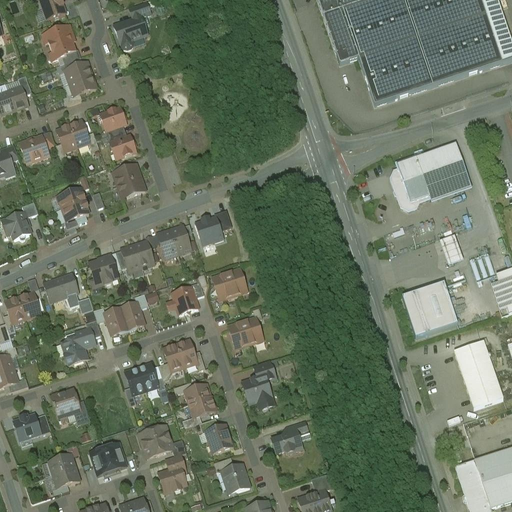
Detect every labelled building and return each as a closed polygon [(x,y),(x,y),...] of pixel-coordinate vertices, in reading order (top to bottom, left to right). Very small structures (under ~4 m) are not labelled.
[(59,0),(39,0),(48,23),(65,17),(62,8),(63,7),(61,2),(60,2),(59,0)] [(378,0),(316,0),(323,19),(378,0)] [(478,0),(378,0),(323,19),(339,68),(359,61),(374,109),(501,65),(478,0)] [(146,5),(129,11),(133,23),(140,20),(141,21),(150,17),(146,5)] [(133,23),(114,29),(121,51),(124,53),(127,53),(130,52),(133,50),(133,46),(132,44),(145,39),(142,30),(144,30),(141,21),(140,20),(133,23)] [(69,28),(42,38),(46,47),(49,46),(52,55),(52,56),(55,55),(58,62),(62,61),(76,56),(75,54),(71,43),(69,43),(67,39),(72,37),(69,28)] [(76,56),(62,61),(64,67),(73,64),(81,61),(78,53),(75,54),(76,56)] [(62,61),(58,62),(55,55),(52,56),(52,55),(48,57),(51,65),(58,63),(60,69),(64,67),(62,61)] [(60,69),(56,70),(59,78),(66,75),(65,73),(75,70),(73,64),(64,67),(60,69)] [(75,70),(65,73),(66,75),(70,86),(89,79),(87,73),(89,73),(86,65),(75,70)] [(89,79),(70,86),(74,99),(96,92),(93,85),(92,85),(89,79)] [(31,97),(25,80),(18,82),(20,90),(21,90),(25,99),(31,97)] [(20,90),(8,94),(15,114),(28,109),(25,99),(21,90),(20,90)] [(0,97),(0,116),(1,119),(15,114),(8,94),(0,97)] [(120,111),(104,117),(106,122),(102,123),(106,134),(123,128),(125,128),(123,122),(125,119),(124,117),(121,115),(120,111)] [(82,125),(69,129),(77,151),(89,147),(89,146),(87,138),(82,125)] [(123,128),(106,134),(108,140),(125,134),(123,128)] [(69,129),(68,130),(68,129),(62,131),(62,132),(56,134),(61,147),(64,155),(65,155),(77,151),(69,129)] [(125,134),(108,140),(110,146),(127,140),(125,134)] [(50,136),(41,139),(41,140),(45,152),(46,152),(54,149),(50,136)] [(93,136),(87,138),(89,146),(89,147),(91,154),(98,151),(93,136)] [(110,146),(114,157),(118,156),(119,161),(135,156),(134,151),(135,148),(135,146),(131,145),(129,139),(127,140),(110,146)] [(41,140),(20,148),(27,167),(49,160),(46,152),(45,152),(41,140)] [(413,158),(395,166),(398,173),(394,175),(390,182),(400,210),(407,214),(416,211),(419,203),(470,186),(456,146),(414,160),(413,158)] [(64,155),(61,147),(55,150),(60,166),(63,165),(66,159),(65,155),(64,155)] [(13,149),(0,153),(2,157),(7,155),(10,165),(18,162),(13,149)] [(2,157),(0,157),(0,179),(4,178),(6,181),(15,178),(10,165),(7,155),(2,157)] [(126,165),(111,171),(113,176),(128,171),(126,165)] [(128,171),(113,176),(118,189),(140,181),(137,172),(135,172),(134,169),(128,171)] [(86,180),(79,182),(83,193),(90,191),(86,180)] [(140,181),(118,189),(122,202),(145,194),(140,181)] [(81,191),(58,199),(62,212),(86,204),(81,191)] [(104,210),(99,196),(92,198),(97,212),(104,210)] [(86,204),(62,212),(66,225),(67,225),(76,222),(89,217),(87,211),(88,211),(86,204)] [(34,206),(22,210),(24,216),(24,215),(27,221),(38,217),(34,206)] [(214,218),(215,221),(216,220),(220,235),(232,231),(227,213),(214,218)] [(24,216),(6,222),(6,223),(5,223),(10,238),(12,237),(14,243),(19,242),(22,244),(24,243),(25,240),(25,239),(31,237),(27,226),(28,226),(27,221),(24,215),(24,216)] [(95,218),(80,221),(81,229),(96,226),(95,218)] [(203,225),(196,227),(203,248),(223,242),(220,235),(216,220),(215,221),(209,223),(208,221),(202,223),(203,225)] [(76,222),(67,225),(66,225),(64,226),(66,233),(78,228),(76,222)] [(191,253),(183,229),(182,230),(183,231),(171,235),(177,256),(189,251),(190,253),(191,253)] [(171,235),(158,239),(158,238),(157,238),(165,261),(165,260),(177,256),(171,235)] [(454,238),(438,243),(447,269),(462,263),(454,238)] [(146,246),(134,250),(141,270),(153,266),(154,268),(146,244),(146,246)] [(134,250),(122,254),(121,252),(121,253),(121,254),(127,271),(128,276),(129,276),(128,274),(133,273),(141,270),(134,250)] [(121,254),(115,256),(121,272),(127,271),(121,254)] [(115,256),(110,258),(115,275),(121,273),(121,272),(115,256)] [(104,262),(89,267),(96,289),(104,286),(104,288),(112,286),(111,284),(118,281),(115,275),(110,258),(103,260),(104,262)] [(141,270),(133,273),(135,280),(144,278),(141,270)] [(511,271),(496,277),(498,285),(506,311),(508,316),(511,315),(511,271)] [(240,273),(212,282),(219,304),(247,295),(240,273)] [(72,278),(46,287),(52,305),(78,296),(72,278)] [(37,281),(30,284),(33,294),(40,291),(37,281)] [(506,311),(498,285),(490,288),(499,313),(506,311)] [(200,286),(190,289),(190,291),(191,291),(194,300),(196,301),(204,299),(200,286)] [(443,288),(403,301),(416,340),(455,327),(443,288)] [(196,301),(194,300),(191,291),(190,291),(183,293),(181,292),(180,295),(172,297),(179,318),(187,315),(189,317),(190,314),(198,312),(195,303),(196,301)] [(39,293),(31,296),(32,297),(33,297),(37,309),(38,308),(36,302),(41,301),(39,293)] [(32,297),(22,301),(22,300),(17,301),(18,301),(25,323),(34,320),(33,317),(35,313),(34,312),(38,311),(37,309),(33,297),(32,297)] [(144,298),(134,301),(136,306),(137,306),(139,313),(148,310),(144,298)] [(17,301),(5,305),(9,318),(12,327),(13,327),(25,323),(18,301),(17,301)] [(89,301),(78,305),(82,317),(93,313),(89,301)] [(136,306),(121,312),(128,335),(136,332),(138,330),(144,328),(139,313),(137,306),(136,306)] [(103,311),(93,314),(96,323),(97,326),(106,323),(104,317),(105,317),(103,311)] [(105,317),(104,317),(106,323),(111,339),(118,336),(121,338),(128,335),(121,312),(105,317)] [(9,318),(3,320),(6,327),(9,337),(15,335),(13,327),(12,327),(9,318)] [(256,321),(228,330),(235,352),(263,343),(256,321)] [(96,323),(85,327),(87,333),(90,332),(93,341),(101,338),(97,326),(96,323)] [(6,327),(0,329),(0,347),(11,344),(9,337),(6,327)] [(87,333),(76,336),(77,341),(68,344),(61,347),(62,347),(66,359),(65,361),(66,366),(69,367),(69,369),(87,362),(84,352),(95,348),(93,341),(90,332),(87,333)] [(75,335),(66,339),(68,344),(77,341),(76,336),(75,335)] [(485,341),(456,350),(476,410),(505,400),(485,341)] [(189,344),(177,348),(184,370),(196,366),(197,366),(194,357),(189,344)] [(177,348),(163,353),(168,366),(171,376),(172,376),(178,374),(177,373),(184,370),(177,348)] [(15,350),(6,353),(8,359),(9,359),(9,361),(17,358),(15,350)] [(205,372),(199,355),(194,357),(197,366),(196,366),(199,374),(205,372)] [(8,359),(0,361),(0,376),(13,372),(9,361),(9,359),(8,359)] [(270,363),(253,369),(257,381),(264,379),(266,384),(276,381),(270,363)] [(168,366),(158,370),(161,381),(163,385),(169,383),(172,377),(172,376),(171,376),(168,366)] [(151,367),(138,372),(145,394),(158,390),(156,382),(151,367)] [(13,372),(0,376),(0,391),(9,389),(18,386),(17,385),(13,372)] [(138,372),(125,376),(130,391),(132,399),(133,398),(145,394),(138,372)] [(257,381),(242,386),(249,407),(257,405),(260,413),(269,410),(266,401),(271,400),(266,384),(264,379),(257,381)] [(163,385),(161,381),(156,382),(158,390),(159,394),(165,392),(163,385)] [(26,382),(17,385),(18,386),(9,389),(11,395),(28,390),(26,382)] [(190,386),(173,392),(176,398),(185,395),(192,392),(190,386)] [(192,392),(185,395),(189,408),(211,401),(211,400),(209,401),(205,388),(192,392)] [(132,399),(130,391),(124,393),(130,410),(136,408),(133,398),(132,399)] [(70,394),(59,398),(58,397),(53,399),(52,400),(51,400),(58,421),(59,421),(62,422),(67,420),(68,418),(74,416),(80,414),(78,410),(77,406),(74,407),(70,394)] [(211,401),(189,408),(193,422),(216,414),(211,401)] [(80,414),(74,416),(78,429),(90,425),(85,408),(78,410),(80,414)] [(21,423),(14,425),(20,444),(41,437),(35,418),(27,420),(27,419),(20,421),(21,423)] [(189,422),(182,424),(185,432),(191,430),(189,422)] [(216,422),(199,427),(202,438),(206,436),(219,431),(216,422)] [(304,425),(287,430),(289,437),(296,435),(296,436),(306,433),(304,425)] [(165,429),(152,434),(160,457),(172,453),(173,453),(171,447),(165,429)] [(219,431),(206,436),(213,456),(232,450),(225,429),(219,431)] [(152,434),(139,438),(147,462),(160,457),(152,434)] [(289,437),(272,443),(276,456),(285,454),(285,455),(288,456),(292,455),(294,452),(293,451),(301,448),(296,436),(296,435),(289,437)] [(121,443),(89,454),(97,479),(129,468),(121,443)] [(182,443),(177,445),(179,451),(173,453),(172,453),(174,460),(181,458),(186,456),(182,443)] [(511,448),(457,466),(471,511),(492,511),(493,511),(511,505),(511,448)] [(71,458),(48,465),(49,466),(50,465),(54,478),(74,471),(70,459),(71,458)] [(174,460),(165,463),(169,475),(165,476),(165,475),(160,476),(162,483),(160,484),(164,494),(173,491),(174,495),(181,493),(180,491),(186,488),(183,477),(186,476),(181,458),(174,460)] [(231,461),(214,467),(217,478),(219,477),(218,477),(221,476),(221,475),(234,471),(231,461)] [(234,471),(221,475),(221,476),(227,493),(235,490),(236,495),(250,491),(242,468),(234,471)] [(74,471),(54,478),(58,491),(57,491),(80,484),(80,483),(78,484),(74,471)] [(325,478),(311,483),(315,497),(324,494),(330,492),(325,478)] [(315,497),(298,503),(301,511),(329,511),(324,494),(315,497)] [(146,511),(143,502),(120,510),(120,511),(146,511)]
